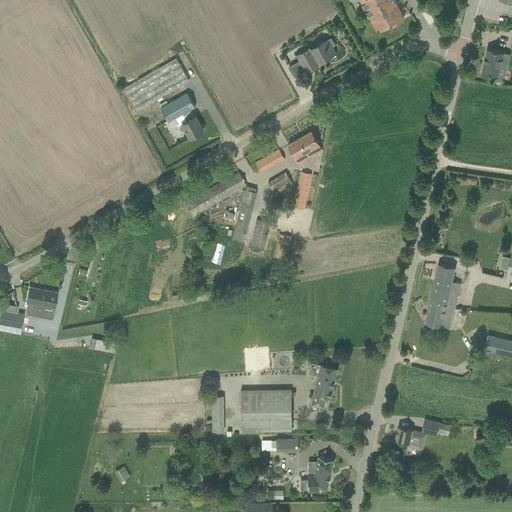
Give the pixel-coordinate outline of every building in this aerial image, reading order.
[(360,0),(376,27),(394,17),(397,21),(404,17),(394,0),(360,0)] [(324,60),(337,53),(332,46),(335,44),(331,38),(329,40),(328,38),(310,48),(309,47),(297,55),(300,60),(289,66),(296,77),(306,71),(306,72),(319,65),(319,64),(320,62),(324,59),(324,60)] [(500,65),(506,67),(509,54),(488,49),(486,56),(483,71),(497,75),(500,65)] [(136,108),(168,93),(161,78),(169,75),(170,78),(177,74),(173,66),(173,67),(171,63),(125,85),(136,108)] [(204,131),(199,122),(195,116),(191,110),(196,107),(187,92),(161,107),(169,122),(183,114),(184,115),(183,115),(186,121),(182,123),(191,138),(204,131)] [(322,150),(319,144),(311,131),(288,144),(298,163),(322,150)] [(285,159),(284,158),(279,149),(255,163),(260,173),(285,159)] [(305,209),(311,173),(301,171),(294,207),(305,209)] [(247,186),(244,181),(239,172),(185,203),(193,216),(227,197),(247,186)] [(269,183),(276,194),(293,183),(286,172),(269,183)] [(238,207),(240,208),(253,211),(257,192),(256,192),(246,189),(244,189),(244,190),(242,189),(238,207)] [(257,219),(254,230),(267,233),(270,221),(257,219)] [(288,260),(292,236),(280,234),(275,257),(288,260)] [(212,262),(219,265),(225,246),(218,243),(212,262)] [(456,267),(439,264),(430,299),(448,303),(447,308),(455,309),(461,283),(453,281),(456,267)] [(29,287),(26,303),(54,308),(57,293),(29,287)] [(448,303),(430,299),(425,322),(451,328),(455,309),(447,308),(448,303)] [(1,309),(0,313),(0,323),(22,328),(24,314),(1,309)] [(511,339),(488,334),(485,350),(511,356),(511,339)] [(90,348),(107,351),(109,341),(92,338),(90,347),(90,348)] [(338,369),(328,366),(320,365),(311,362),(308,373),(318,375),(311,404),(318,406),(319,404),(325,400),(326,397),(331,398),(333,386),(333,387),(331,387),(333,379),(335,379),(334,380),(335,380),(338,369)] [(292,388),(241,389),(242,431),(292,430),(292,388)] [(225,395),(212,395),(212,431),(225,431),(225,395)] [(425,418),(423,427),(439,431),(449,433),(451,424),(441,422),(425,418)] [(399,426),(395,441),(409,444),(409,446),(419,448),(422,431),(399,426)] [(299,438),(277,438),(277,452),(299,452),(299,438)] [(315,475),(308,475),(308,490),(326,489),(334,460),(319,457),(315,475)] [(120,482),(130,476),(124,466),(114,471),(120,482)] [(411,471),(409,479),(417,481),(418,472),(413,471),(411,471)] [(260,511),(260,503),(248,503),(247,511),(260,511)]
